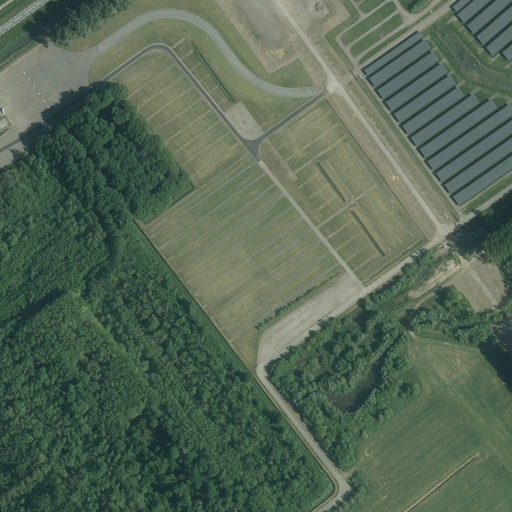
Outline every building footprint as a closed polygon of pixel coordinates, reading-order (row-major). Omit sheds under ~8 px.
[(414,446),(413,447),(416,451),(417,452),(419,455),(419,454),(420,455),(420,456),(427,451),(420,442),(418,443),(418,444),(416,445),(415,445),(415,446),(414,447),(414,446)] [(401,456),(402,457),(404,460),(405,461),(402,462),(405,466),(407,465),(408,464),(408,465),(408,464),(409,464),(409,463),(410,463),(410,462),(411,462),(412,462),(412,461),(413,461),(414,460),(408,451),(405,453),(404,454),(404,453),(404,454),(403,454),(402,455),(402,456),(401,455),(401,456)] [(435,462),(429,467),(431,470),(431,469),(432,471),(433,471),(431,473),(433,476),(434,475),(435,474),(435,475),(437,473),(440,471),(441,470),(435,462)] [(379,463),(369,470),(370,470),(371,472),(373,474),(373,475),(374,476),(374,477),(379,474),(378,473),(380,473),(382,471),(383,470),(384,470),(379,463)] [(387,478),(378,485),(378,486),(379,487),(380,488),(381,489),(381,490),(382,491),(382,492),(383,492),(387,489),(388,488),(390,486),(391,486),(392,485),(387,478)] [(449,491),(441,497),(445,503),(448,501),(450,500),(450,499),(452,501),(455,499),(454,498),(453,497),(452,495),(449,492),(450,492),(449,491)] [(398,499),(396,500),(402,509),(405,507),(406,506),(407,505),(407,506),(407,505),(408,505),(409,504),(409,503),(408,503),(406,500),(406,499),(408,497),(405,493),(404,495),(404,494),(403,495),(404,495),(403,495),(402,495),(403,495),(402,496),(401,496),(402,496),(401,497),(400,498),(400,497),(400,498),(399,498),(398,499)]
